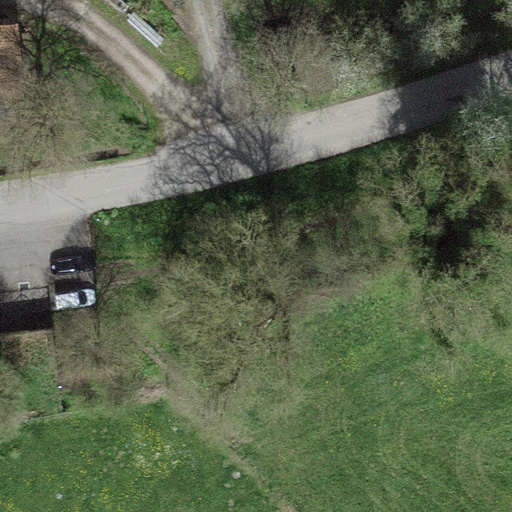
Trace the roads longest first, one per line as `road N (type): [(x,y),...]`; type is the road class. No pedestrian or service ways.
road 1 (tertiary): [(511,73),(245,158),(49,208),(0,211)]
road 2 (track): [(511,212),(142,278),(49,208)]
